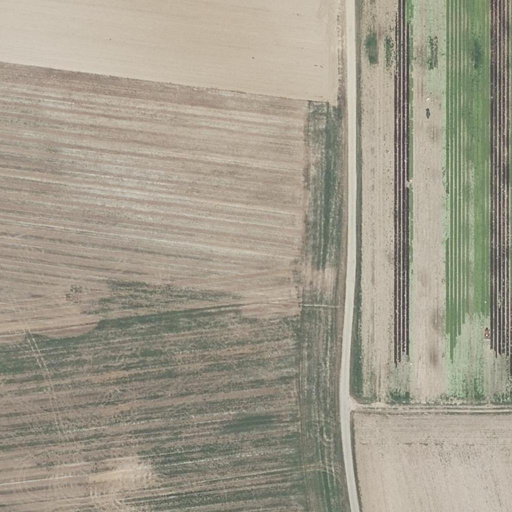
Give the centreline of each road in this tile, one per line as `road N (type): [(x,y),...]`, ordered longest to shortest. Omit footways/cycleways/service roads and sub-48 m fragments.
road 1 (unclassified): [(358,511),(346,410),(351,0)]
road 2 (track): [(346,410),(511,407)]
